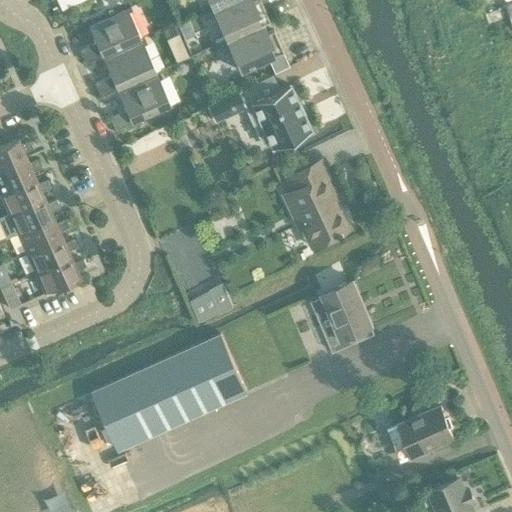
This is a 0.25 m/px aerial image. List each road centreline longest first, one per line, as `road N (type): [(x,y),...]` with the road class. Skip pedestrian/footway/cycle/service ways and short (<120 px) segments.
road 1 (residential): [(0,355),(113,305),(137,276),(136,246),(63,86)]
road 2 (unclassified): [(511,456),(407,221)]
road 3 (residential): [(407,221),(311,0)]
